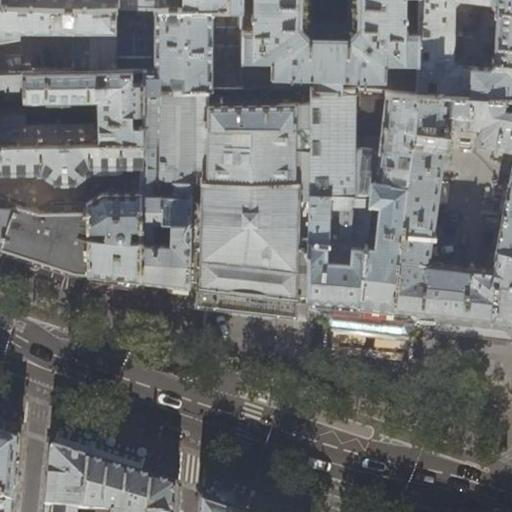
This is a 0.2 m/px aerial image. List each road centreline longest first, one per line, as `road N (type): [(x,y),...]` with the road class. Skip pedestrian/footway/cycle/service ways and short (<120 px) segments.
road 1 (primary): [(198,410),(0,347)]
road 2 (primary): [(511,508),(341,455)]
road 3 (primary): [(341,455),(198,410)]
